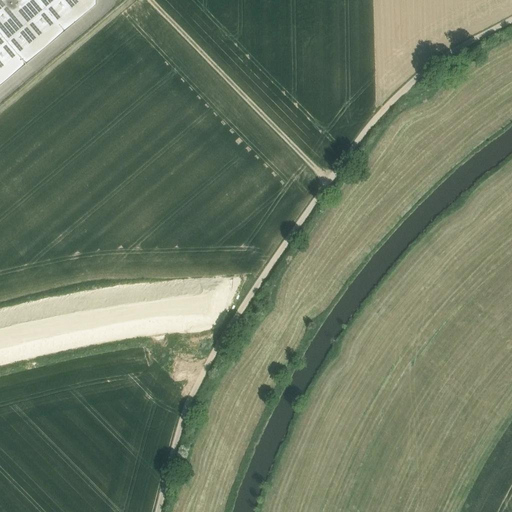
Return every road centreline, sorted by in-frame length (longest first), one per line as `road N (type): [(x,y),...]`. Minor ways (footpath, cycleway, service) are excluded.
road 1 (track): [(511,21),(416,79),(328,181),(188,401),(159,511)]
road 2 (secondary): [(0,346),(223,302),(511,324)]
road 3 (track): [(150,0),(328,181)]
road 4 (track): [(129,0),(0,109)]
